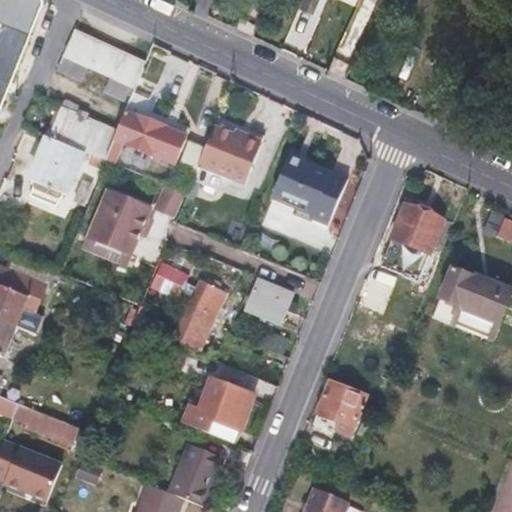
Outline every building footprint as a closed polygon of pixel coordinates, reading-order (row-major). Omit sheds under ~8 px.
[(40,0),(0,0),(0,110),(41,1),(40,0)] [(302,0),(297,11),(311,18),(319,0),(302,0)] [(145,66),(73,33),(55,72),(80,83),(86,69),(110,80),(103,94),(129,105),(145,66)] [(61,99),(46,135),(80,150),(106,161),(114,140),(117,134),(71,112),(75,104),(61,99)] [(114,140),(152,156),(156,146),(173,153),(180,135),(137,116),(136,119),(125,114),(117,134),(114,140)] [(256,146),(258,141),(242,134),(232,130),(230,135),(211,128),(196,165),(190,180),(214,189),(228,185),(240,189),(243,184),(258,147),(256,146)] [(80,150),(46,135),(25,182),(60,197),(80,150)] [(168,163),(173,153),(156,146),(152,156),(168,163)] [(345,181),(289,157),(274,194),(309,209),(305,220),(327,228),(345,181)] [(148,209),(107,191),(87,238),(106,246),(129,255),(148,209)] [(389,241),(426,257),(441,222),(403,206),(389,241)] [(511,210),(506,208),(495,236),(510,242),(511,237),(511,210)] [(106,246),(87,238),(83,249),(102,256),(106,246)] [(416,280),(423,264),(387,248),(380,264),(416,280)] [(9,273),(44,287),(50,272),(15,257),(9,273)] [(158,258),(142,299),(171,310),(188,270),(158,258)] [(0,269),(0,322),(14,328),(20,311),(33,316),(44,287),(9,273),(0,269)] [(432,316),(493,341),(511,294),(474,278),(473,279),(451,270),(432,316)] [(197,277),(173,336),(198,347),(222,288),(197,277)] [(255,280),(243,308),(280,323),(293,295),(255,280)] [(132,324),(137,308),(123,302),(100,361),(114,367),(132,324)] [(14,328),(0,322),(0,355),(2,357),(14,328)] [(274,330),(270,339),(293,349),(296,339),(274,330)] [(290,357),(293,349),(270,339),(267,347),(290,357)] [(187,407),(183,416),(235,437),(252,395),(209,379),(197,410),(187,407)] [(364,398),(328,383),(314,417),(351,432),(364,398)] [(66,450),(75,430),(0,398),(0,419),(22,428),(20,432),(66,450)] [(187,441),(167,492),(181,498),(206,508),(227,457),(187,441)] [(97,464),(80,457),(76,467),(94,473),(97,464)] [(175,511),(181,498),(167,492),(147,485),(136,511),(175,511)] [(303,511),(342,511),(347,499),(313,486),(303,511)]
